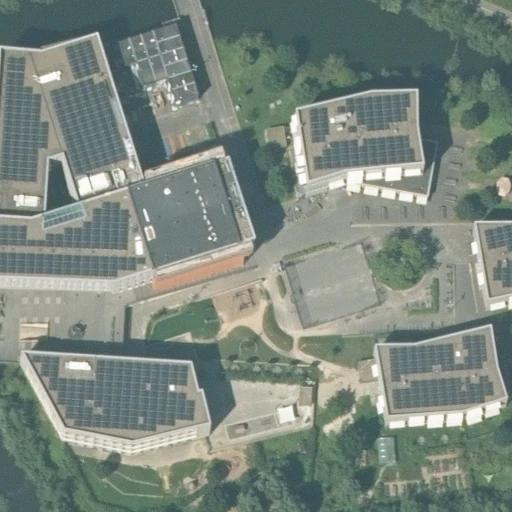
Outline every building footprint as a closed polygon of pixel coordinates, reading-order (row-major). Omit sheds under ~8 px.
[(174,110),(198,104),(180,34),(118,50),(125,75),(137,72),(144,95),(169,88),(174,110)] [(40,66),(0,63),(0,290),(56,293),(85,294),(118,296),(253,256),(224,157),(138,185),(132,164),(96,48),(40,66)] [(293,126),(305,200),(343,187),(427,202),(437,147),(415,143),(415,107),(369,108),(293,126)] [(269,130),(271,148),(287,147),(285,128),(269,130)] [(511,230),(472,233),(485,313),(511,306),(511,230)] [(117,313),(118,296),(85,294),(56,293),(54,337),(52,367),(115,371),(117,313)] [(382,413),(385,429),(463,422),(506,409),(499,389),(496,379),(490,337),(452,347),(414,354),(373,356),(382,413)] [(359,362),(362,378),(375,376),(373,360),(359,362)] [(189,376),(115,371),(52,367),(19,365),(62,444),(130,457),(205,439),(209,438),(200,403),(197,404),(189,376)]
